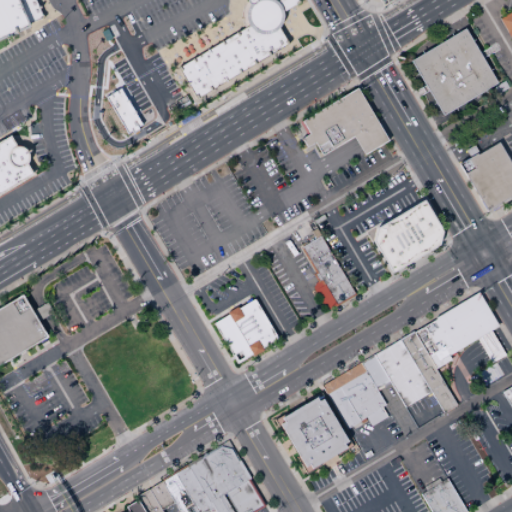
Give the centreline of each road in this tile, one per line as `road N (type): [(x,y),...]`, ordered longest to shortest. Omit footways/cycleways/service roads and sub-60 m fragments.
road 1 (secondary): [(362,52),(113,201)]
road 2 (tertiary): [(477,247),(279,363)]
road 3 (tertiary): [(237,411),(425,299)]
road 4 (residential): [(200,348),(113,201)]
road 5 (tertiary): [(433,171),(362,52)]
road 6 (tertiary): [(69,511),(187,441)]
road 7 (tertiary): [(228,394),(117,463)]
